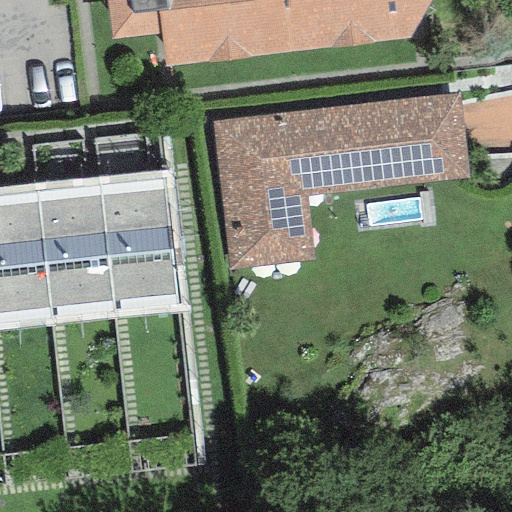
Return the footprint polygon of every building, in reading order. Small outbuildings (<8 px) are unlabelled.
[(432,0),(105,0),(111,38),(161,34),(164,68),(408,37),(432,0)] [(459,93),(212,120),(229,272),(315,263),(307,195),(468,178),(459,93)] [(98,186),(114,310),(176,303),(163,179),(98,186)] [(114,310),(98,186),(36,192),(50,317),(114,310)] [(0,322),(50,317),(36,192),(0,196),(0,322)]
